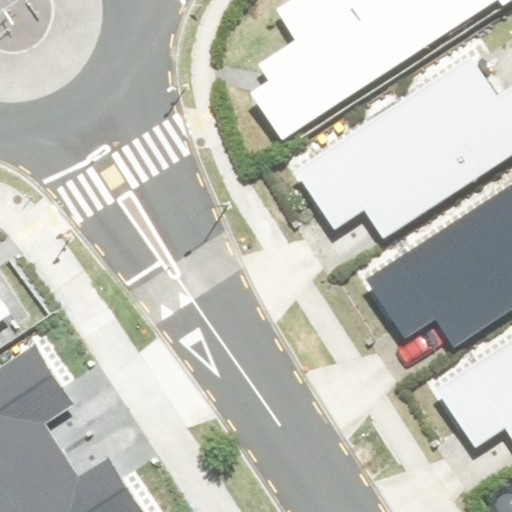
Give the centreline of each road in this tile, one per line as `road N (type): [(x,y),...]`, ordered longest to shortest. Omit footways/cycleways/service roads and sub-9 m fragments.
road 1 (residential): [(84,112),(183,283),(335,511)]
road 2 (tertiary): [(139,0),(133,52),(114,86),(84,112)]
